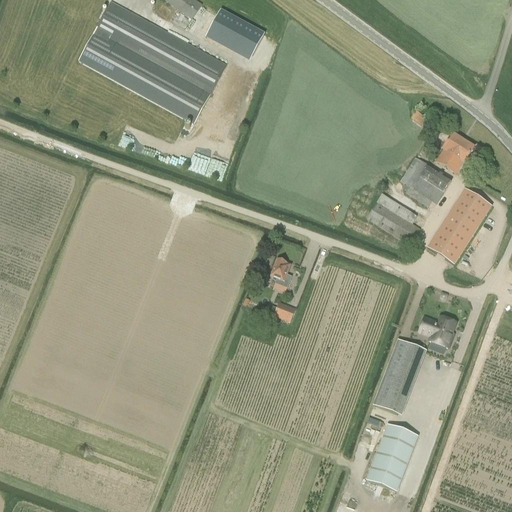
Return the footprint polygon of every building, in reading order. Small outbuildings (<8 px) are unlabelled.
[(160,0),(192,22),(202,6),(192,0),(160,0)] [(101,21),(78,63),(194,126),(226,67),(111,3),(101,21)] [(251,58),(263,36),(263,35),(221,12),(220,12),(208,34),(251,58)] [(433,136),(438,128),(415,112),(414,113),(410,120),(433,136)] [(127,127),(120,147),(184,169),(188,158),(147,144),(150,136),(127,127)] [(464,165),(474,150),(451,136),(442,152),(443,152),(435,164),(455,177),(462,165),(464,165)] [(222,182),(232,152),(220,148),(211,179),(222,182)] [(451,183),(426,168),(427,167),(415,160),(400,184),(408,189),(405,195),(427,210),(431,204),(436,207),(443,195),(451,183)] [(464,191),(427,250),(453,267),(491,208),(464,191)] [(417,219),(381,196),(366,221),(410,249),(420,232),(412,226),(417,219)] [(291,279),(286,277),(289,267),(284,265),(283,264),(281,263),(279,263),(277,262),(270,279),(276,281),(274,286),(287,291),(291,279)] [(268,317),(273,318),(285,323),(290,325),(295,312),(279,305),(277,310),(272,308),(268,317)] [(423,319),(417,334),(428,338),(427,342),(447,350),(453,336),(451,335),(455,324),(438,318),(436,324),(423,319)] [(397,342),(373,409),(397,418),(422,352),(397,342)] [(386,427),(365,483),(396,495),(418,439),(386,427)]
